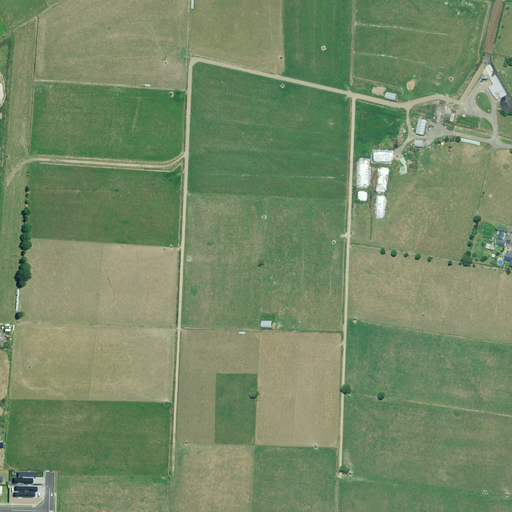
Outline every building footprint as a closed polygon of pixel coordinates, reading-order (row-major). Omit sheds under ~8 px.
[(490,88),(495,96),(497,101),(503,98),(507,95),(496,76),(491,79),(494,85),(490,88)] [(397,95),(387,92),(386,99),(396,101),(397,95)] [(428,120),(420,119),(417,134),(424,135),(428,120)] [(499,231),(498,235),(499,236),(497,244),(505,246),(506,241),(504,240),(506,232),(499,231)] [(18,478),(14,478),(14,483),(19,483),(19,482),(26,482),(26,484),(33,483),(33,478),(22,478),(23,477),(38,477),(38,472),(19,472),(18,478)] [(37,487),(16,487),(16,490),(21,491),(21,492),(14,492),(14,497),(35,497),(35,493),(29,493),(29,491),(37,492),(37,487)]
